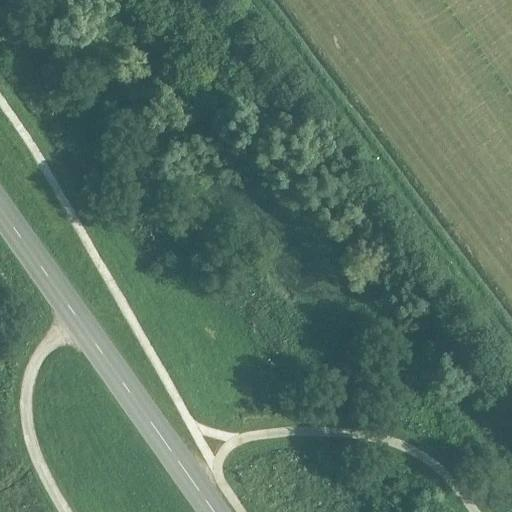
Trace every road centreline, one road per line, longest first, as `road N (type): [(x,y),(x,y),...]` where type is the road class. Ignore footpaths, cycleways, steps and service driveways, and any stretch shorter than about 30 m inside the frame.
road 1 (tertiary): [(213,511),(0,210)]
road 2 (track): [(75,318),(29,364),(20,389),(39,462),(68,511)]
